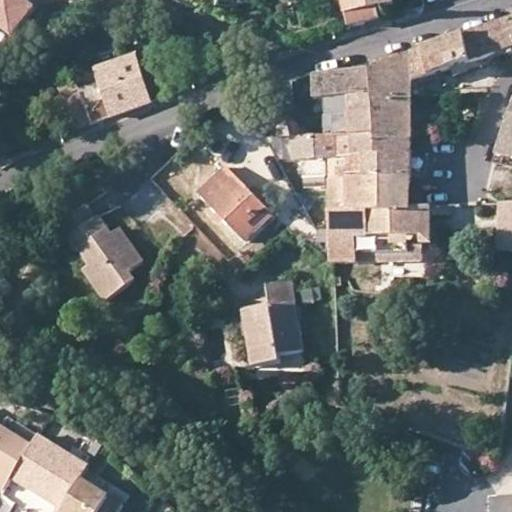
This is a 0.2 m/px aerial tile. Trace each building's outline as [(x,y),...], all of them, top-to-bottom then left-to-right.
[(0,0),(0,33),(13,43),(35,13),(18,1),(17,0),(0,0)] [(334,0),(337,9),(346,7),(344,0),(334,0)] [(396,4),(395,0),(344,0),(346,7),(350,27),(381,21),(378,8),(396,4)] [(511,19),(468,35),(473,63),(501,55),(504,67),(506,66),(511,59),(511,19)] [(468,35),(414,54),(415,83),(473,63),(468,35)] [(414,54),(372,70),(376,95),(327,100),(329,118),(378,111),(415,99),(415,83),(414,54)] [(100,84),(63,98),(75,132),(94,125),(87,106),(104,100),(111,118),(142,106),(156,101),(139,55),(95,71),(100,84)] [(345,73),(316,76),(317,102),(327,100),(376,95),(372,70),(345,73)] [(414,138),(415,99),(378,111),(329,118),(329,137),(414,138)] [(511,119),(499,155),(511,157),(511,119)] [(331,158),(414,153),(414,138),(329,137),(293,138),(295,160),(331,158)] [(414,153),(331,158),(331,180),(414,179),(414,153)] [(110,194),(149,218),(165,191),(126,168),(110,194)] [(214,182),(200,195),(246,243),(274,217),(228,168),(214,182)] [(413,181),(332,182),(333,232),(333,260),(426,258),(426,239),(435,239),(434,209),(414,209),(413,181)] [(511,253),(511,205),(499,205),(497,253),(511,253)] [(87,209),(62,226),(72,240),(70,242),(80,256),(81,255),(92,270),(86,274),(108,305),(135,286),(129,277),(144,266),(121,233),(112,239),(100,221),(97,223),(87,209)] [(271,311),(246,316),(256,372),(283,367),(281,359),(305,354),(291,283),(267,288),(271,311)] [(13,480),(33,447),(0,425),(0,488),(5,492),(13,480)] [(92,469),(40,436),(33,447),(13,480),(64,511),(84,480),(92,469)] [(122,511),(125,507),(84,480),(64,511),(122,511)]
